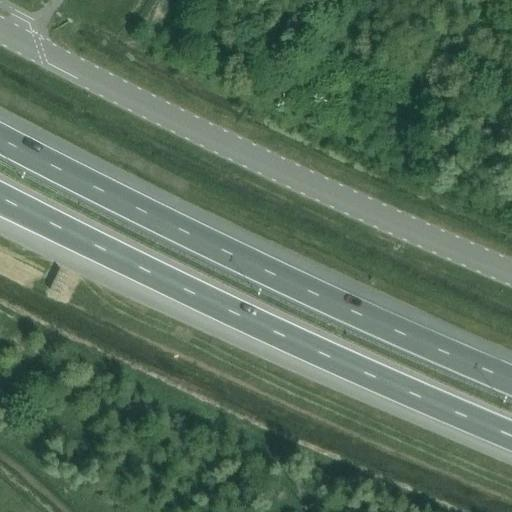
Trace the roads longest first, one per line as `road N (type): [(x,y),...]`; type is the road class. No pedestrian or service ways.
road 1 (unclassified): [(511,272),(237,152),(0,27)]
road 2 (motorway): [(511,382),(289,283),(0,139)]
road 3 (motorway): [(0,199),(244,320),(511,436)]
